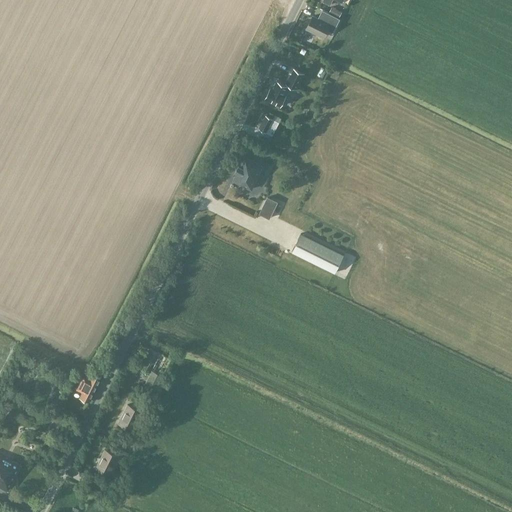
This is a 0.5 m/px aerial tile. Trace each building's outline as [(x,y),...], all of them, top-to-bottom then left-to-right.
[(331,7),(328,12),(338,17),(341,12),(331,7)] [(325,23),(313,17),(307,29),(324,38),(332,23),(327,20),(325,23)] [(305,74),(294,69),(287,84),(297,89),(305,74)] [(271,88),(265,99),(281,107),(286,96),(284,95),(288,87),(277,82),(273,90),(271,88)] [(265,116),(258,129),(271,135),(277,123),(265,116)] [(233,180),(250,189),(262,166),(244,157),(240,166),(238,165),(235,171),(237,172),(233,180)] [(277,202),(267,197),(259,213),(269,218),(277,202)] [(291,251),(334,273),(343,255),(300,233),(291,251)] [(170,359),(148,348),(138,367),(149,373),(142,386),(153,392),(170,359)] [(81,392),(78,397),(88,402),(100,378),(91,372),(87,380),(82,378),(76,389),(81,392)] [(126,404),(117,422),(130,429),(139,411),(126,404)] [(104,449),(95,467),(107,474),(116,456),(104,449)] [(0,454),(0,487),(7,490),(20,463),(0,454)]
